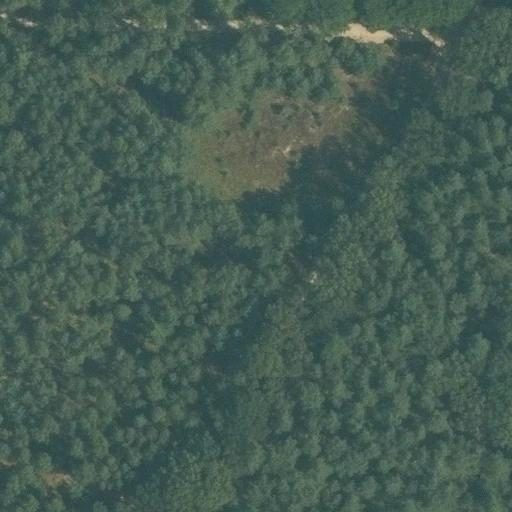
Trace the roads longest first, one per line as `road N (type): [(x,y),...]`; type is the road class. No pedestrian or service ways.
road 1 (track): [(152,511),(436,97),(465,31)]
road 2 (track): [(0,18),(465,31)]
